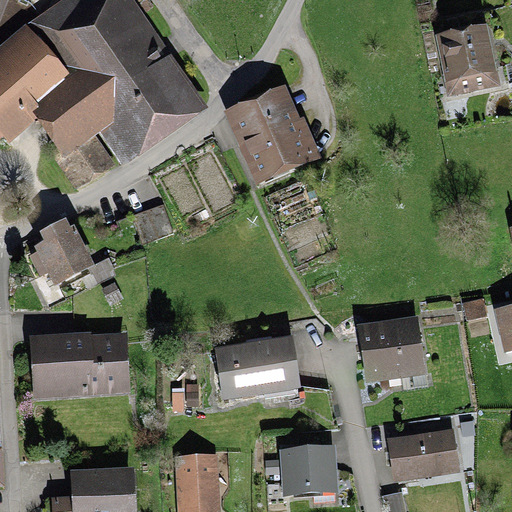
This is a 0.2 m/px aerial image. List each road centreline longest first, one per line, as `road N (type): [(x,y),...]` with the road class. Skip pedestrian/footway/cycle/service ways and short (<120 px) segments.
road 1 (residential): [(300,0),(264,60),(197,129),(125,178),(2,237)]
road 2 (residential): [(14,511),(2,237)]
